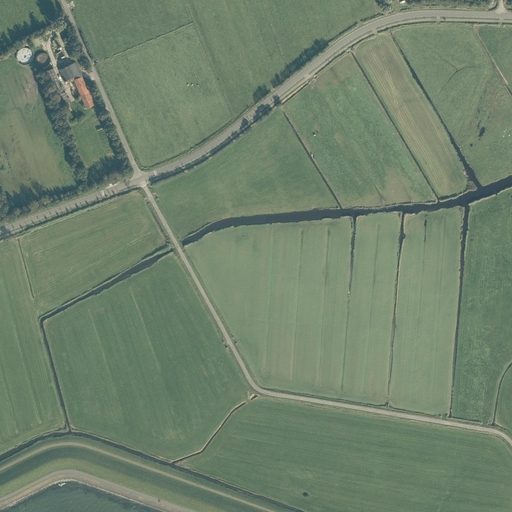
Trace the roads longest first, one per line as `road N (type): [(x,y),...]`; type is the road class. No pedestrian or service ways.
road 1 (track): [(511,443),(492,430),(255,387),(142,184)]
road 2 (tertiary): [(140,179),(216,142),(363,29),(417,14),(501,15)]
road 3 (unclassified): [(135,167),(62,0)]
road 4 (tertiary): [(0,231),(140,179)]
